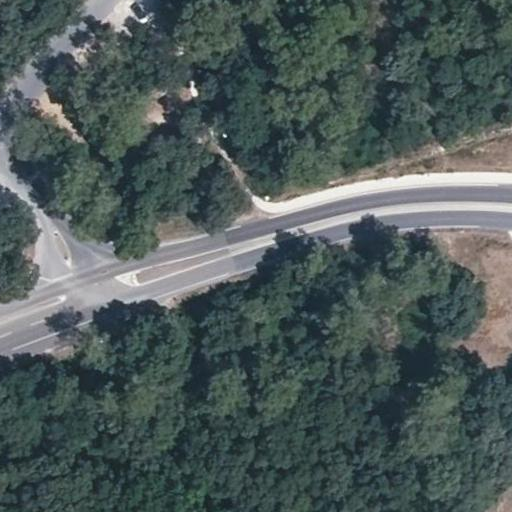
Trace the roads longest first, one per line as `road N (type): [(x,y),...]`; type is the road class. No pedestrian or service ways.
road 1 (secondary): [(511,195),(389,197),(326,208),(77,280)]
road 2 (secondary): [(88,311),(362,228),(511,217)]
road 3 (tertiary): [(77,280),(37,194),(0,144)]
road 4 (tertiary): [(0,113),(103,0)]
